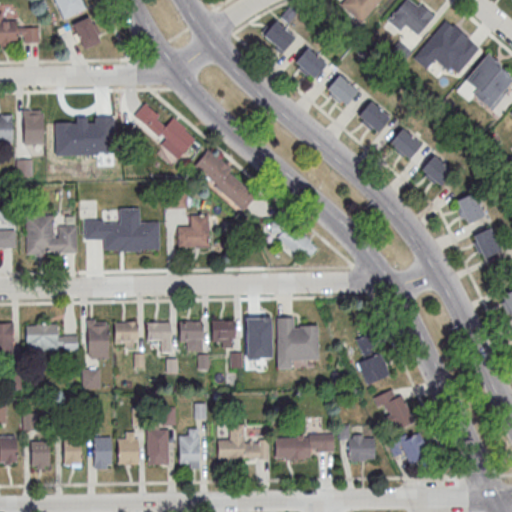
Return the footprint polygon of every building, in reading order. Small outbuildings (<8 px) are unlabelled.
[(53,0),(62,19),(85,9),(80,0),(53,0)] [(343,0),(339,5),(362,22),(378,0),(343,0)] [(402,0),(387,18),(413,39),(433,14),(415,0),(402,0)] [(0,43),(38,43),(38,24),(2,24),(2,13),(0,13),(0,43)] [(101,40),(90,15),(71,23),(81,48),(101,40)] [(295,39),(274,20),(261,34),(282,53),(295,39)] [(424,42),(445,62),(466,40),(445,20),(424,42)] [(295,61),(307,47),(326,63),(314,78),(309,74),(307,76),(297,68),(299,65),(295,61)] [(511,83),(511,73),(485,52),(455,90),(470,102),(475,96),(492,109),(511,83)] [(326,88),(338,74),(358,90),(346,105),(341,100),(339,103),(329,94),(331,92),(326,88)] [(358,115),(370,101),(390,117),(377,132),(372,128),(370,130),(360,122),(363,119),(358,115)] [(196,138),(171,116),(166,122),(143,103),(133,114),(181,155),(196,138)] [(43,109),(22,109),(22,143),(43,143),(43,109)] [(0,115),(11,115),(11,142),(0,142),(0,115)] [(58,127),(58,141),(66,141),(67,155),(108,155),(108,134),(98,134),(98,120),(65,121),(65,127),(58,127)] [(389,142),(401,127),(421,144),(408,158),(403,154),(401,157),(391,148),(394,145),(389,142)] [(192,167),(241,210),(256,193),(207,150),(192,167)] [(421,169),(433,155),(453,171),(441,186),(436,181),(434,184),(424,175),(426,173),(421,169)] [(16,159),(31,159),(32,176),(17,177),(16,159)] [(456,199),(473,192),(484,215),(467,223),(464,217),(461,218),(456,207),(459,205),(456,199)] [(78,218),(96,218),(96,199),(78,199),(78,218)] [(103,222),(119,222),(118,208),(139,207),(139,221),(158,221),(159,248),(103,249),(103,239),(85,239),(84,220),(103,219),(103,222)] [(177,226),(190,225),(190,215),(208,214),(209,245),(178,246),(177,226)] [(25,215),(53,215),(53,237),(58,237),(57,225),(76,224),(77,252),(27,253),(25,215)] [(317,247),(289,221),(275,236),(299,258),(304,252),(308,256),(317,247)] [(472,234),(489,226),(500,249),(483,257),(480,252),(477,253),(472,241),(475,240),(472,234)] [(0,229),(14,229),(15,246),(0,246),(0,229)] [(501,294),(511,288),(511,316),(511,317),(509,312),(506,313),(500,301),(503,300),(501,294)] [(276,317),(293,317),(293,327),(300,327),(300,325),(317,325),(318,359),(290,360),(290,368),(277,368),(276,317)] [(87,319),(95,319),(95,322),(105,321),(106,324),(107,324),(108,358),(88,358),(87,319)] [(210,320),(234,319),(235,337),(211,338),(210,320)] [(178,321),(201,320),(202,350),(186,350),(186,341),(179,341),(178,321)] [(0,352),(13,352),(13,322),(0,321),(0,352)] [(114,322),(137,321),(138,340),(133,340),(133,347),(124,347),(124,342),(114,342),(114,322)] [(146,322),(170,321),(171,352),(160,352),(160,339),(147,339),(146,322)] [(25,324),(25,350),(76,350),(76,334),(58,334),(58,324),(25,324)] [(355,339),(363,359),(356,361),(365,383),(388,374),(371,333),(355,339)] [(99,388),(99,368),(82,368),(82,388),(99,388)] [(373,397),(389,431),(410,421),(393,387),(373,397)] [(267,458),(267,438),(244,438),(244,424),(228,424),(228,437),(217,437),(217,458),(267,458)] [(373,460),(373,434),(348,434),(348,426),(339,426),(339,440),(347,440),(347,460),(373,460)] [(403,453),(406,462),(431,454),(422,428),(386,439),(392,457),(403,453)] [(147,429),(168,429),(168,464),(147,464),(147,429)] [(273,459),(310,459),(310,450),(332,450),(332,433),(273,433),(273,459)] [(0,435),(16,435),(16,461),(0,461),(0,435)] [(178,435),(198,435),(199,462),(179,463),(178,435)] [(93,437),(111,436),(111,464),(94,464),(93,437)] [(63,438),(80,438),(81,466),(64,466),(63,438)] [(117,438),(137,438),(138,463),(118,464),(117,438)] [(30,441),(48,440),(48,468),(31,468),(30,441)]
